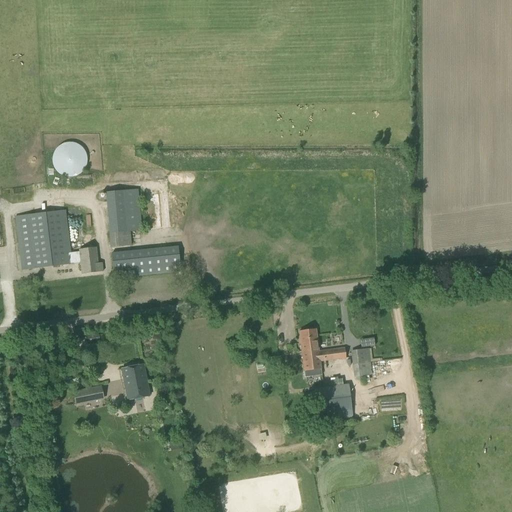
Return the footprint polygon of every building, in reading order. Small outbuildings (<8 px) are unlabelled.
[(75,144),(74,143),(72,143),(70,143),(67,143),(64,144),(62,145),(59,146),(57,148),(56,150),(54,152),(53,155),(52,157),(52,160),(52,163),(53,165),(54,168),(55,170),(57,172),(59,174),(61,175),(63,176),(66,177),(68,177),(71,177),(74,177),(76,176),(78,175),(81,173),(82,172),(84,170),(85,167),(86,165),(87,162),(87,160),(87,157),(86,155),(85,152),(83,150),(82,148),(80,146),(77,145),(75,144)] [(110,248),(132,246),(130,232),(142,231),(138,190),(105,193),(110,248)] [(70,253),(64,210),(14,216),(22,270),(79,262),(80,273),(83,273),(84,276),(85,276),(87,291),(101,289),(101,286),(105,285),(102,263),(98,264),(96,247),(78,249),(78,252),(70,253)] [(113,279),(180,272),(178,246),(111,253),(113,279)] [(316,329),(298,332),(305,377),(321,375),(321,369),(321,368),(320,362),(320,359),(325,358),(325,361),(346,358),(344,348),(321,351),(321,353),(319,353),(319,352),(316,329)] [(99,334),(87,336),(88,343),(100,341),(99,334)] [(354,377),(372,375),(368,349),(350,351),(354,377)] [(127,400),(149,396),(143,364),(121,369),(127,400)] [(343,385),(342,379),(329,380),(330,387),(343,385)] [(348,385),(331,387),(334,413),(351,410),(348,385)] [(89,388),(72,392),(75,405),(92,402),(89,388)] [(325,401),(324,389),(314,390),(315,403),(322,402),(325,401)] [(182,446),(181,443),(169,445),(171,452),(182,449),(184,448),(183,445),(182,446)]
